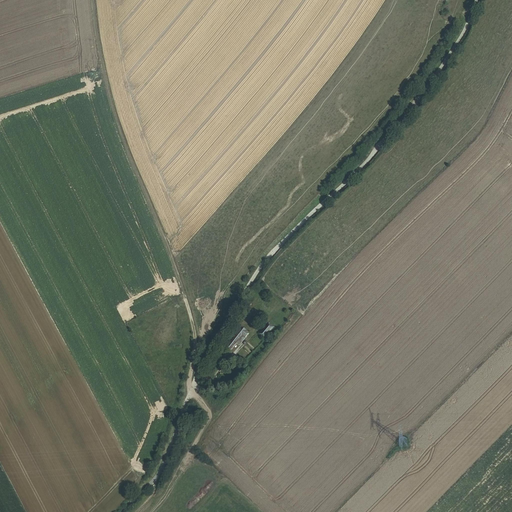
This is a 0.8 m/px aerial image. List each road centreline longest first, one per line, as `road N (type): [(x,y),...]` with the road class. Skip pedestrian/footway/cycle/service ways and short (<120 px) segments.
road 1 (unclassified): [(478,0),(462,38),(415,104),(274,247),(215,338),(154,480),(124,511)]
road 2 (track): [(193,392),(187,382),(194,332),(109,102),(95,0)]
